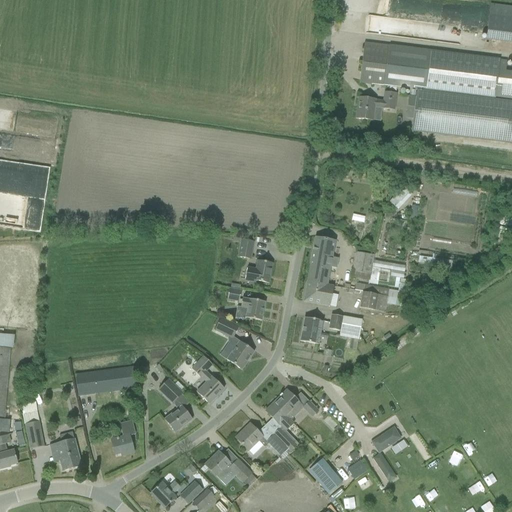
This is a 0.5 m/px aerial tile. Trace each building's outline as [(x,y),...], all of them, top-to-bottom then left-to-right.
[(511,7),(489,5),(485,40),(511,43),(511,7)] [(364,43),(360,75),(368,84),(376,85),(410,89),(406,119),(413,119),(411,132),(511,144),(511,72),(504,71),(505,61),(499,60),(373,45),(364,43)] [(358,98),(355,119),(372,122),(374,108),(382,109),(394,111),(396,94),(384,92),(383,101),(375,100),(358,98)] [(389,203),(397,211),(412,195),(403,187),(398,192),(396,191),(391,196),(393,198),(389,203)] [(311,259),(307,283),(327,286),(330,268),(336,269),(337,264),(338,259),(332,258),(335,241),(325,239),(315,238),(311,259)] [(250,260),(253,242),(241,240),(238,257),(250,260)] [(355,252),(351,278),(369,281),(372,268),(373,261),(374,256),(355,252)] [(256,282),(259,282),(268,284),(272,264),(262,262),(257,261),(255,270),(247,268),(244,281),(255,283),(256,282)] [(307,283),(303,302),(313,304),(329,307),(335,308),(337,295),(332,294),(333,287),(327,286),(307,283)] [(355,283),(354,291),(359,292),(362,292),(386,297),(387,297),(396,299),(398,291),(388,289),(355,283)] [(240,303),(242,292),(229,289),(227,300),(240,303)] [(386,297),(362,292),(359,308),(384,313),(387,297),(386,297)] [(264,302),(242,298),(240,308),(247,309),(245,318),(251,319),(261,321),(264,302)] [(339,332),(342,317),(331,315),(329,330),(339,332)] [(232,340),(238,327),(220,318),(214,331),(232,340)] [(322,322),(304,318),(300,342),(318,345),(322,322)] [(0,335),(0,347),(13,348),(14,336),(0,335)] [(405,336),(398,341),(401,345),(408,340),(405,336)] [(226,360),(233,365),(241,371),(254,352),(239,342),(226,360)] [(0,451),(6,450),(5,445),(10,443),(5,423),(4,418),(9,349),(0,348),(0,451)] [(196,393),(201,398),(209,405),(224,389),(211,377),(211,378),(205,372),(212,365),(203,357),(191,369),(200,378),(200,377),(206,383),(196,393)] [(77,396),(137,388),(135,367),(75,375),(77,396)] [(172,404),(182,394),(168,380),(158,390),(172,404)] [(280,397),(273,403),(290,420),(295,416),(291,412),(293,410),(291,408),(297,403),(312,417),(318,411),(309,402),(303,408),(286,391),(282,395),(281,394),(279,396),(280,397)] [(265,412),(272,419),(278,425),(275,429),(277,431),(273,435),(288,449),(290,452),(299,444),(295,441),(292,438),(290,440),(284,433),(293,424),(289,421),(290,420),(273,403),(265,412)] [(164,420),(168,425),(174,433),(192,420),(181,407),(164,420)] [(134,453),(130,436),(135,435),(132,421),(120,424),(123,437),(111,440),(115,455),(121,454),(122,456),(134,453)] [(38,422),(25,425),(29,450),(43,447),(38,422)] [(235,438),(242,446),(248,451),(253,456),(262,446),(264,448),(268,444),(280,457),(288,449),(273,435),(266,442),(250,424),(235,438)] [(393,428),(371,443),(378,454),(380,453),(401,439),(393,428)] [(57,453),(62,472),(81,467),(74,439),(49,446),(51,454),(57,453)] [(0,454),(0,469),(6,468),(6,467),(17,464),(13,451),(0,454)] [(453,451),(448,463),(457,467),(462,455),(453,451)] [(204,465),(211,473),(215,477),(215,476),(220,481),(230,471),(247,489),(256,480),(251,475),(251,474),(238,460),(232,466),(218,452),(204,465)] [(355,452),(348,456),(351,460),(358,456),(355,452)] [(379,455),(373,459),(386,480),(393,476),(379,455)] [(322,459),(308,471),(328,495),(342,484),(322,459)] [(359,460),(346,469),(353,479),(366,470),(359,460)] [(435,462),(427,466),(431,476),(439,472),(435,462)] [(363,490),(371,485),(366,477),(358,481),(363,490)] [(477,481),(469,487),(475,497),(483,491),(477,481)] [(164,509),(171,502),(175,498),(172,495),(179,488),(174,482),(167,489),(161,483),(150,494),(164,509)] [(187,505),(202,491),(194,483),(180,497),(187,505)] [(199,511),(214,498),(207,490),(192,504),(199,511)] [(343,498),(344,509),(355,507),(354,497),(343,498)]
